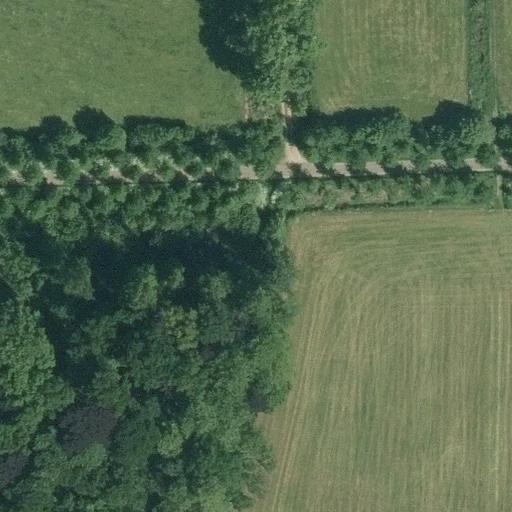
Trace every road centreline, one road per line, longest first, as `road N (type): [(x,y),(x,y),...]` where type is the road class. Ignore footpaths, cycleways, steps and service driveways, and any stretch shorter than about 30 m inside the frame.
road 1 (unclassified): [(511,164),(0,180)]
road 2 (track): [(191,511),(260,173)]
